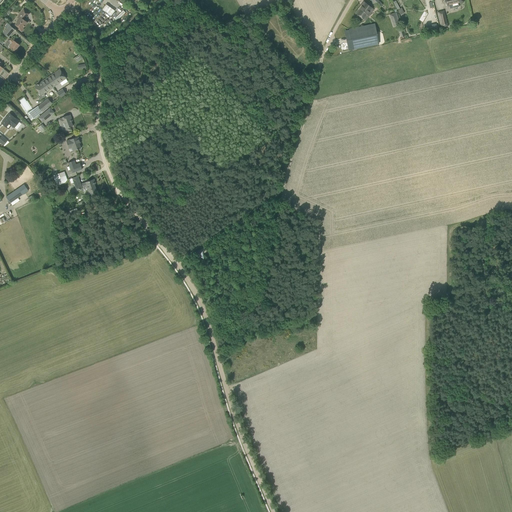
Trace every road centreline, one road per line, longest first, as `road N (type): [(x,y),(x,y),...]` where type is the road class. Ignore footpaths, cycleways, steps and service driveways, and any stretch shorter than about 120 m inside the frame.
road 1 (track): [(175,262),(207,320),(233,415),(273,511)]
road 2 (track): [(175,262),(274,195),(322,59)]
road 3 (unclassified): [(116,188),(100,147),(95,58),(69,4)]
